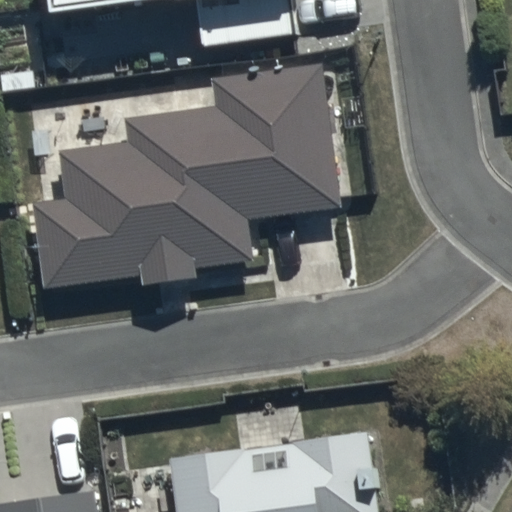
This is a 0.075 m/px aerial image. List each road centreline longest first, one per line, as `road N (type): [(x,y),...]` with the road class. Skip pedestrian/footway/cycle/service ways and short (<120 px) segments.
road 1 (residential): [(499,228),(406,308),(361,325),(0,375)]
road 2 (residential): [(499,228),(462,193),(445,160),(422,0)]
